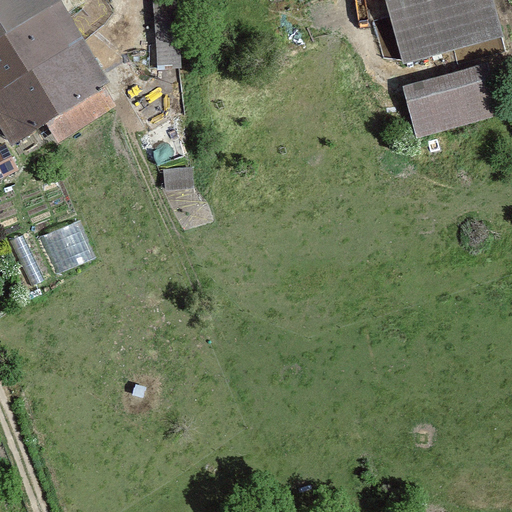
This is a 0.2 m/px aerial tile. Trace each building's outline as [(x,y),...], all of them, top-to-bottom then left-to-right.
[(0,0),(0,123),(12,142),(47,119),(59,141),(117,103),(106,82),(110,79),(64,0),(0,0)] [(153,0),(158,68),(181,68),(176,0),(153,0)] [(494,0),(386,0),(404,64),(503,36),(494,0)] [(489,62),(405,84),(416,134),(500,113),(489,62)] [(0,142),(0,176),(19,169),(6,140),(0,142)] [(192,167),(165,169),(166,190),(195,188),(192,167)]
